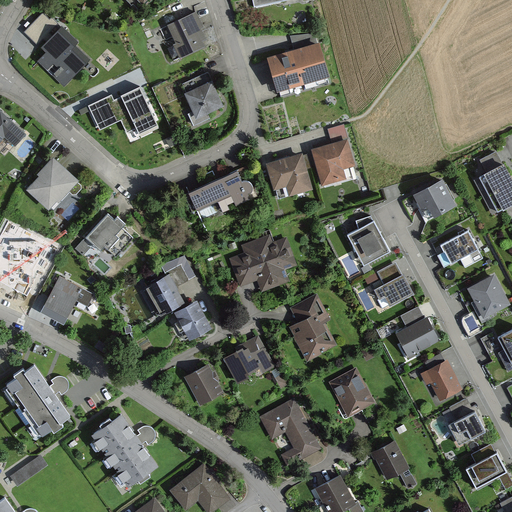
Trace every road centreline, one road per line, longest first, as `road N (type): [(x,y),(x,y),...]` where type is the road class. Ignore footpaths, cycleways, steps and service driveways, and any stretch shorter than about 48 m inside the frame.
road 1 (residential): [(278,511),(232,457),(67,347),(0,317)]
road 2 (residential): [(218,0),(245,89),(247,130),(150,182),(128,183)]
road 3 (residential): [(389,208),(511,439)]
road 4 (residential): [(128,183),(0,73)]
